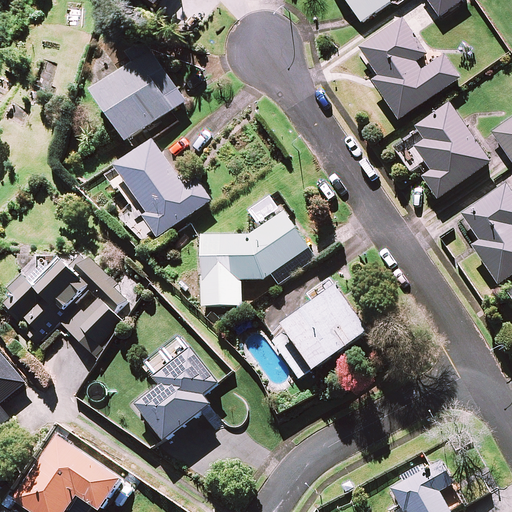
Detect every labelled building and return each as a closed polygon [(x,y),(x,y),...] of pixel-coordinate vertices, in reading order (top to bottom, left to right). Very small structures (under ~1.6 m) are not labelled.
[(346,0),(363,24),(391,5),(387,0),(346,0)] [(470,1),(469,0),(426,0),(441,21),(470,1)] [(430,62),(406,23),(354,57),(401,125),(463,83),(443,57),(430,62)] [(194,106),(152,48),(136,59),(143,68),(95,96),(133,149),(194,106)] [(494,166),(449,105),(418,130),(425,143),(414,150),(431,174),(419,180),(439,203),(494,166)] [(511,122),(493,135),(511,162),(511,122)] [(189,190),(161,144),(116,171),(162,245),(216,202),(205,180),(189,190)] [(511,198),(504,188),(453,220),(500,292),(511,282),(511,198)] [(314,251),(287,215),(256,239),(206,238),(205,308),(242,308),(242,284),(270,284),(314,251)] [(135,300),(94,260),(79,273),(66,265),(41,291),(24,276),(10,289),(17,298),(7,308),(47,349),(67,327),(103,364),(130,329),(120,315),(135,300)] [(383,334),(346,293),(291,330),(322,376),(383,334)] [(228,392),(197,353),(185,341),(151,368),(171,394),(147,412),(174,447),(218,413),(209,400),(228,392)] [(29,385),(3,350),(0,352),(0,436),(14,423),(3,414),(29,385)] [(112,511),(130,486),(64,443),(23,506),(33,511),(81,511),(87,503),(100,511),(112,511)] [(455,485),(443,464),(393,492),(404,511),(450,511),(440,494),(455,485)]
